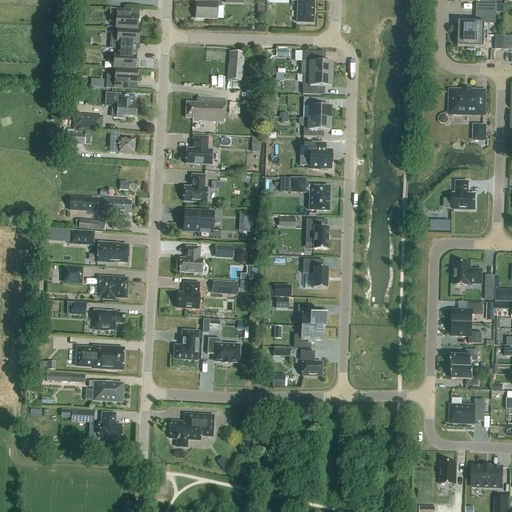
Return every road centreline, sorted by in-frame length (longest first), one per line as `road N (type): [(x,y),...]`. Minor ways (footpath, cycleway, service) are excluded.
road 1 (residential): [(336,41),(352,57),(341,395)]
road 2 (tertiary): [(147,393),(167,37)]
road 3 (residential): [(430,395),(437,252),(447,244),(496,244)]
road 4 (residential): [(147,393),(341,395)]
road 5 (residential): [(502,71),(496,244)]
road 6 (residential): [(167,37),(336,41)]
road 7 (residential): [(511,449),(439,444),(430,395)]
road 8 (residential): [(502,71),(443,60),(442,0)]
